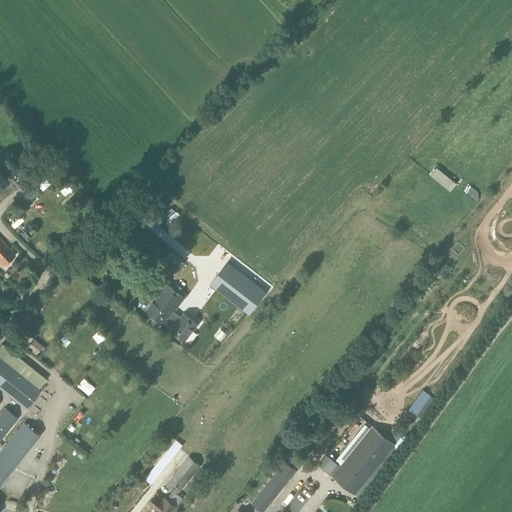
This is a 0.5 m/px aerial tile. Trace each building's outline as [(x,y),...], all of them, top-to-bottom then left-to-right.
[(32,178),(38,185),(48,175),(42,168),(32,178)] [(427,176),(445,193),(452,185),(433,168),(427,176)] [(16,181),(7,171),(0,177),(0,202),(14,189),(11,185),(16,181)] [(53,187),(60,194),(68,187),(61,179),(53,187)] [(466,180),(461,187),(466,191),(471,184),(466,180)] [(39,193),(35,187),(22,197),(28,205),(33,201),(32,199),(39,193)] [(16,219),(9,226),(15,233),(22,226),(16,219)] [(24,231),(22,234),(28,241),(31,238),(24,231)] [(15,255),(0,238),(0,263),(3,266),(15,255)] [(209,266),(215,260),(200,248),(195,254),(209,266)] [(165,263),(175,271),(185,258),(175,250),(165,263)] [(266,291),(227,262),(210,284),(248,313),(266,291)] [(164,324),(169,318),(174,311),(185,297),(167,283),(146,310),(164,324)] [(36,299),(27,308),(30,312),(40,303),(36,299)] [(192,304),(186,312),(195,318),(201,310),(192,304)] [(174,311),(169,318),(176,323),(171,329),(185,340),(199,322),(185,312),(181,317),(174,311)] [(202,321),(210,326),(215,318),(207,313),(202,321)] [(25,341),(21,345),(31,354),(35,349),(25,341)] [(0,387),(26,408),(41,390),(39,388),(46,380),(1,344),(0,345),(0,387)] [(356,399),(359,396),(348,386),(345,389),(356,399)] [(0,440),(19,418),(5,406),(0,412),(0,440)] [(386,436),(359,414),(319,465),(355,494),(395,443),(386,436)] [(395,426),(386,436),(395,443),(403,433),(395,426)] [(313,449),(327,433),(323,429),(319,434),(316,438),(313,435),(306,444),(308,446),(309,446),(313,449)] [(295,441),(293,444),(298,447),(308,434),(303,430),(301,434),(297,431),(291,438),(295,441)] [(151,484),(180,448),(173,443),(144,479),(151,484)] [(178,494),(201,465),(189,455),(165,485),(173,491),(178,494)] [(262,511),(263,511),(297,471),(285,461),(251,503),(262,511)] [(10,497),(15,485),(9,483),(4,494),(10,497)] [(183,498),(178,494),(173,491),(166,499),(165,498),(163,500),(155,494),(148,503),(156,509),(153,511),(171,511),(176,506),(183,498)]
